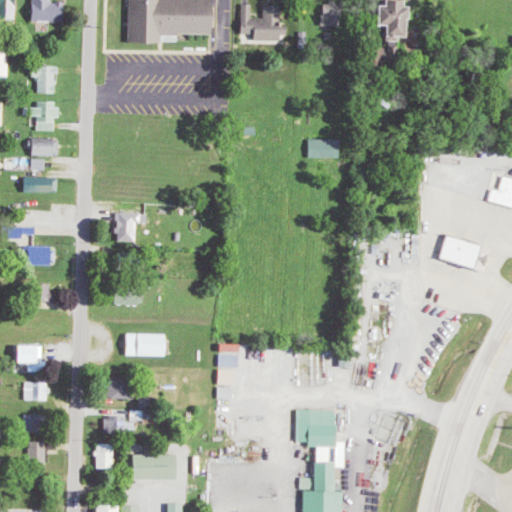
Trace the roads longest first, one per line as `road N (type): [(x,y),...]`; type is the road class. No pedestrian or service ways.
road 1 (residential): [(77,511),(78,234),(91,0)]
road 2 (primary): [(450,511),(466,432),(511,338)]
